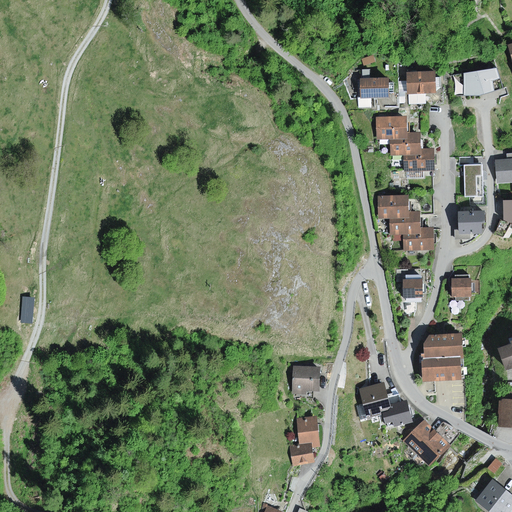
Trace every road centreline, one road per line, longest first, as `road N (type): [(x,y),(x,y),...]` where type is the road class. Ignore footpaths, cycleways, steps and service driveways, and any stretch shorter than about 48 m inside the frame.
road 1 (track): [(110,0),(65,83),(35,336),(7,412),(9,494),(36,511)]
road 2 (residential): [(292,511),(326,446),(356,281),(378,269)]
road 3 (residential): [(397,363),(435,301),(446,230),(442,110)]
road 4 (residential): [(378,269),(344,114),(276,46)]
road 5 (residential): [(511,452),(419,402),(397,363)]
